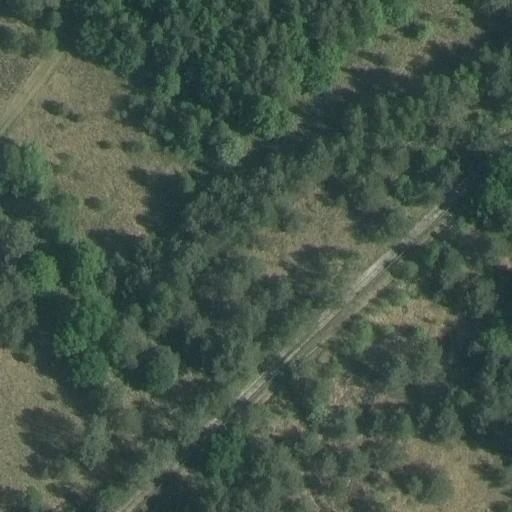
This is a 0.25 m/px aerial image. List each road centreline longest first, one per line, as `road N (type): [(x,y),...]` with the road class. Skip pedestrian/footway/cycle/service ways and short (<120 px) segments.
road 1 (track): [(511,136),(121,511)]
road 2 (track): [(149,511),(511,166)]
road 3 (track): [(0,136),(98,0)]
